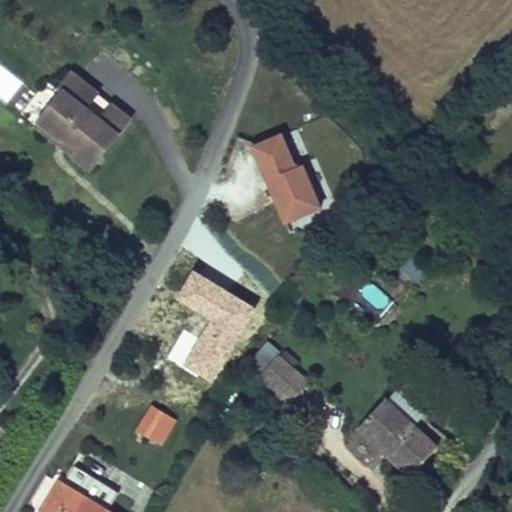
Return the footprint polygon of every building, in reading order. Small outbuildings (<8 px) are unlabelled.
[(120,137),(61,90),(48,107),(52,110),(106,154),(120,137)] [(79,187),(106,154),(52,110),(29,139),(49,156),(54,156),(67,166),(62,173),(79,187)] [(285,222),(323,207),(291,127),(253,142),(285,222)] [(67,166),(54,156),(49,156),(29,139),(25,143),(62,173),(67,166)] [(383,317),(393,292),(359,279),(349,304),(383,317)] [(305,406),(273,379),(256,399),(288,425),(305,406)] [(438,474),(386,425),(359,454),(411,503),(438,474)] [(142,426),(129,447),(146,457),(159,436),(142,426)] [(68,511),(52,501),(45,511),(68,511)]
